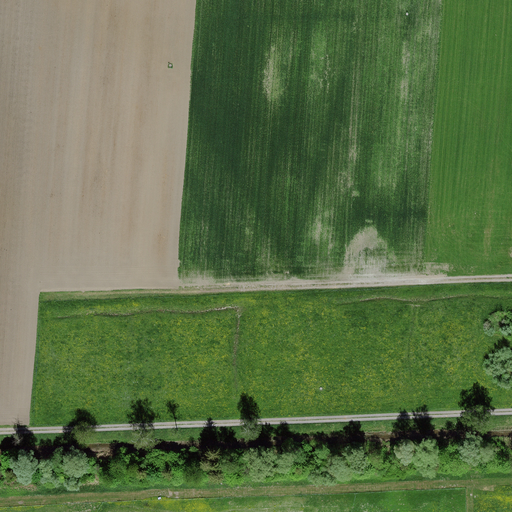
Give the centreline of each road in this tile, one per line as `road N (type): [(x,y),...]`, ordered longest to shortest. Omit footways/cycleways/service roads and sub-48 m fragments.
road 1 (track): [(511,408),(0,430)]
road 2 (track): [(511,277),(68,298)]
